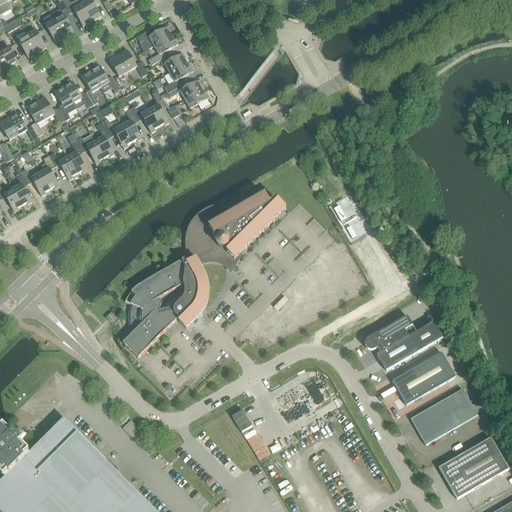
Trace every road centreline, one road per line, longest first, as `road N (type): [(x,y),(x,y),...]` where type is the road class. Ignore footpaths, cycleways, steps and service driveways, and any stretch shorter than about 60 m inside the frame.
road 1 (unclassified): [(426,511),(343,367),(326,354),(294,354),(169,423),(152,417),(32,297)]
road 2 (residential): [(0,248),(231,107),(172,0)]
road 3 (tertiary): [(98,224),(324,90)]
road 4 (track): [(377,510),(325,435),(296,416),(282,437),(326,511)]
road 5 (residential): [(170,0),(1,99)]
road 6 (tertiary): [(324,90),(481,0)]
